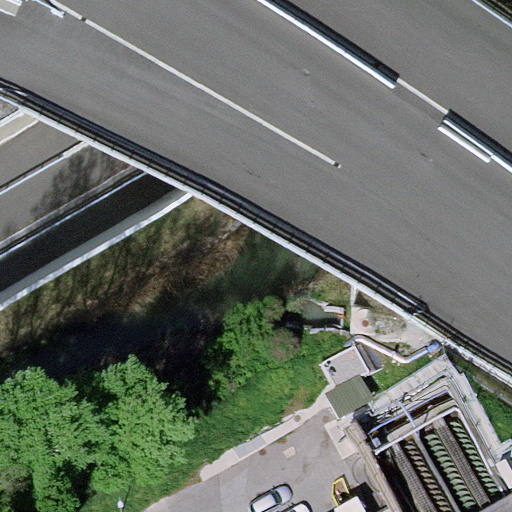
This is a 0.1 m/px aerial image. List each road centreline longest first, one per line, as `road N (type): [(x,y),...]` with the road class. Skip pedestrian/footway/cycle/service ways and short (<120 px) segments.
road 1 (motorway): [(0,41),(214,144),(511,257)]
road 2 (motorway): [(375,0),(0,213)]
road 3 (motorway): [(165,0),(323,94),(511,242)]
road 4 (motorway): [(511,112),(351,0)]
